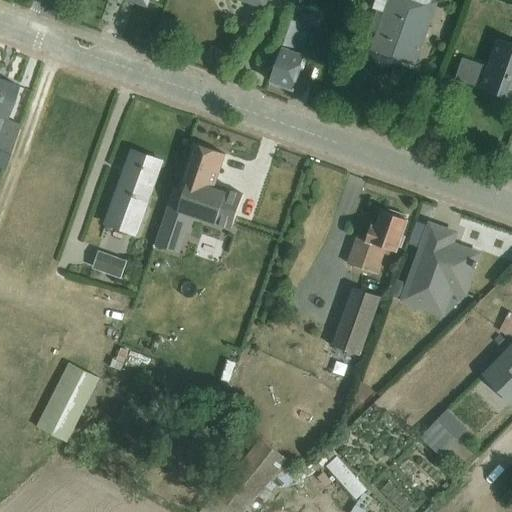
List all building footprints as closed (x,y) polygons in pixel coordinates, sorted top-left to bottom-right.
[(416,67),(439,1),(435,0),(376,0),(374,8),(378,9),(371,28),(379,31),(371,51),(416,67)] [(303,70),(306,62),(305,61),(307,55),(297,52),(307,25),(294,20),(272,82),(294,90),(301,69),(303,70)] [(464,58),(456,79),(511,100),(511,43),(498,38),(488,66),(464,58)] [(0,80),(0,152),(9,156),(20,126),(6,121),(18,87),(0,80)] [(173,195),(157,245),(181,253),(193,217),(232,229),(244,195),(226,189),(225,192),(215,189),(226,155),(198,145),(192,163),(189,162),(177,197),(173,195)] [(133,151),(106,226),(136,237),(163,162),(133,151)] [(396,213),(394,216),(383,212),(378,228),(372,226),(367,240),(357,237),(348,264),(378,275),(387,249),(398,253),(400,248),(401,248),(405,238),(402,237),(408,221),(406,220),(407,217),(396,213)] [(445,318),(454,292),(465,296),(480,255),(452,245),(456,234),(431,225),(403,303),(445,318)] [(94,269),(123,279),(129,261),(100,251),(94,269)] [(332,346),(356,355),(361,357),(382,298),(355,288),(332,346)] [(511,313),(510,312),(500,331),(511,336),(511,313)] [(125,344),(119,360),(150,372),(156,356),(125,344)] [(227,376),(236,379),(246,347),(237,345),(227,376)] [(511,345),(483,375),(511,403),(511,345)] [(356,355),(332,346),(329,358),(353,365),(356,355)] [(98,395),(100,392),(96,390),(101,379),(70,363),(38,426),(69,443),(94,393),(98,395)] [(449,409),(420,438),(440,458),(469,429),(449,409)] [(246,511),(288,461),(261,439),(200,511),(246,511)] [(354,511),(382,511),(388,501),(367,490),(354,511)]
